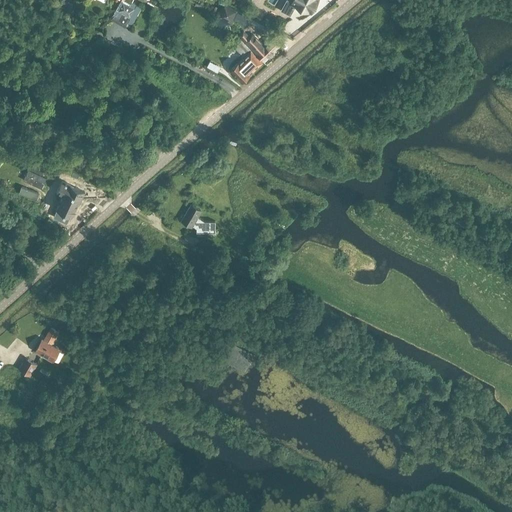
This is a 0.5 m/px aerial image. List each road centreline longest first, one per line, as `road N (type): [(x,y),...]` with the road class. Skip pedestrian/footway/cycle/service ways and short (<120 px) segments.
road 1 (tertiary): [(0,308),(354,0)]
road 2 (unknown): [(168,159),(0,58)]
